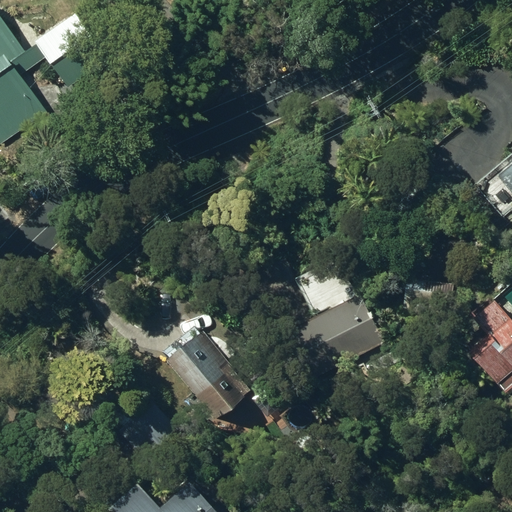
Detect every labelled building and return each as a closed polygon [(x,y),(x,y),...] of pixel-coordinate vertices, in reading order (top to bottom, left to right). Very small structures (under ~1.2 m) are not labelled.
[(0,23),(0,141),(43,110),(14,73),(40,54),(62,84),(100,56),(65,9),(25,38),(28,42),(18,49),(0,23)] [(511,155),(491,174),(511,197),(511,155)] [(398,307),(447,310),(449,282),(399,279),(398,307)] [(277,331),(303,381),(380,342),(355,292),(277,331)] [(458,349),(500,392),(511,378),(511,325),(483,297),(463,317),(477,332),(458,349)] [(166,351),(220,410),(253,379),(200,321),(166,351)] [(114,431),(157,474),(189,442),(146,399),(114,431)] [(207,511),(203,506),(205,505),(185,481),(149,511),(207,511)]
